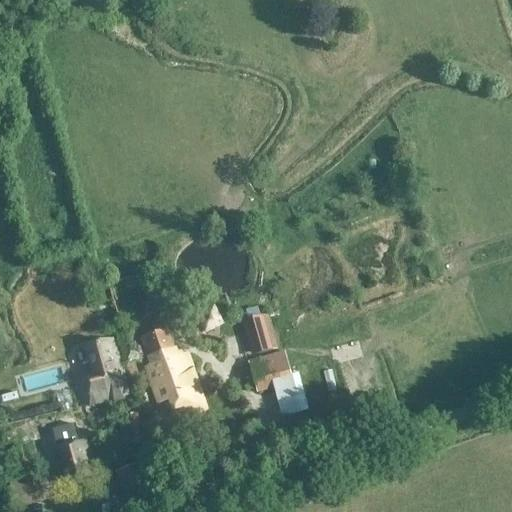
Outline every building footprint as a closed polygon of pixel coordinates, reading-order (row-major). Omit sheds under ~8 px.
[(205,307),(212,326),(229,320),(223,301),(205,307)] [(242,323),(252,358),(276,351),(271,333),(274,332),(269,315),(242,323)] [(167,331),(141,340),(151,367),(144,370),(157,405),(168,401),(176,423),(206,412),(185,355),(177,358),(167,331)] [(91,372),(76,376),(84,405),(85,408),(127,395),(119,365),(112,342),(85,350),(91,372)] [(273,357),(247,364),(256,395),(282,388),(292,385),(283,354),(273,357)] [(145,437),(139,414),(126,417),(132,440),(145,437)] [(82,444),(53,452),(62,485),(91,477),(82,444)] [(120,473),(128,496),(152,488),(143,465),(120,473)]
